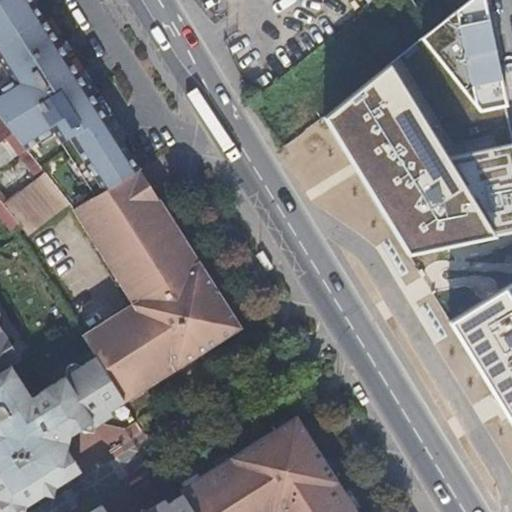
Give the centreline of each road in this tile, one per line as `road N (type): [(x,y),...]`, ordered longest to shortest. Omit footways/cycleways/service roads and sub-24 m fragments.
road 1 (primary): [(218,115),(462,511)]
road 2 (unclassified): [(93,0),(176,139),(218,115)]
road 3 (primary): [(146,0),(218,115)]
